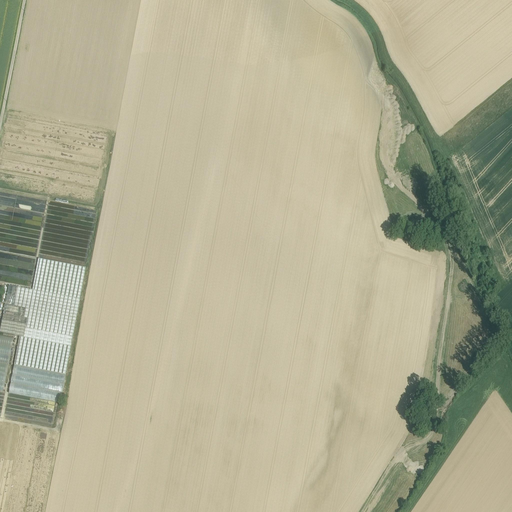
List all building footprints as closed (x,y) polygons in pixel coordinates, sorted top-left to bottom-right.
[(32,268),(34,259),(29,258),(31,256),(26,253),(17,251),(15,244),(12,244),(11,241),(11,243),(9,243),(10,241),(4,243),(0,241),(0,263),(6,265),(5,270),(9,271),(10,266),(13,266),(12,272),(28,275),(30,269),(32,268)] [(24,338),(71,347),(86,269),(38,260),(32,292),(9,287),(4,314),(28,319),(24,338)] [(28,319),(4,314),(0,333),(20,337),(24,338),(28,319)] [(14,338),(0,335),(0,391),(3,392),(14,338)] [(24,338),(20,337),(14,366),(66,375),(71,347),(24,338)] [(66,375),(14,366),(9,393),(60,403),(66,375)]
